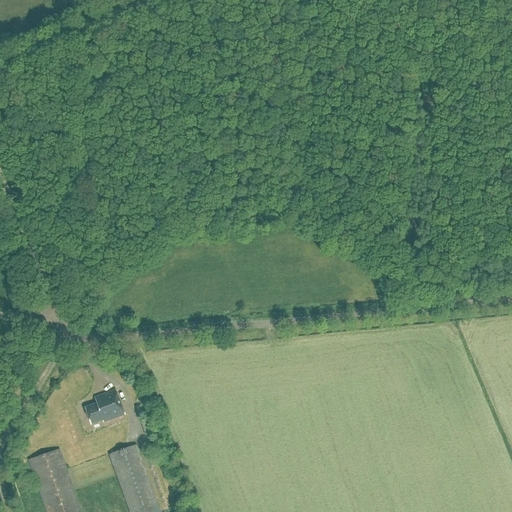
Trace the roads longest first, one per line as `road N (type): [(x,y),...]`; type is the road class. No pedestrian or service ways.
road 1 (unclassified): [(65,330),(90,340),(511,299)]
road 2 (track): [(15,511),(3,476),(5,451),(65,330)]
road 3 (unclassified): [(65,330),(0,175)]
road 4 (unclassified): [(0,71),(144,0)]
